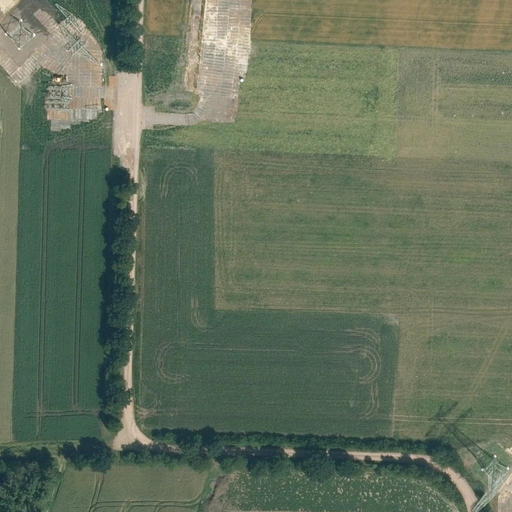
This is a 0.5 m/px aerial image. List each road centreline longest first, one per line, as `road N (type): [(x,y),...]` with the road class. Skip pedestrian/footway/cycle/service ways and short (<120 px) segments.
road 1 (track): [(138,0),(123,442),(414,457),(449,475),(475,511)]
road 2 (track): [(123,442),(0,451)]
